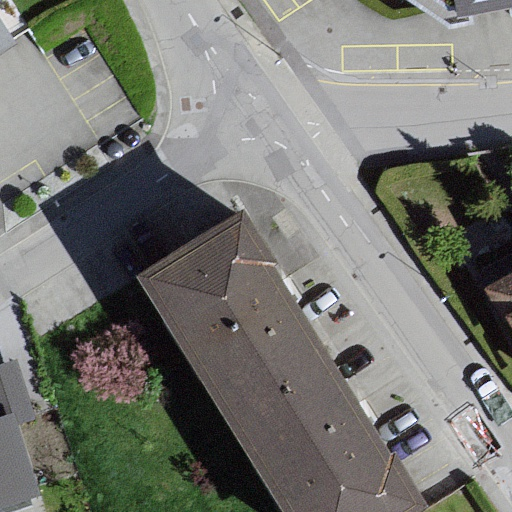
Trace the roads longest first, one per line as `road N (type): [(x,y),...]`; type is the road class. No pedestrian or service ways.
road 1 (tertiary): [(511,472),(266,140)]
road 2 (residential): [(0,297),(266,140)]
road 3 (residential): [(511,104),(266,140)]
road 4 (tertiary): [(266,140),(176,0)]
